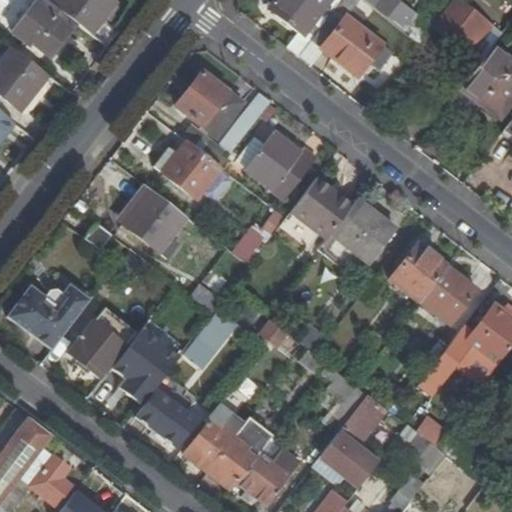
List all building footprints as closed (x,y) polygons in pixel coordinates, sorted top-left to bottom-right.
[(55,0),(51,6),(90,36),(114,4),(109,0),(55,0)] [(281,0),(273,12),(298,32),(301,34),(328,0),(281,0)] [(309,40),(343,0),(328,0),(301,34),(309,40)] [(361,0),(343,0),(309,40),(357,77),(368,63),(378,72),(393,53),(346,18),(361,0)] [(446,76),(460,87),(479,63),(469,55),(490,27),(458,2),(436,29),(465,52),(446,76)] [(0,23),(0,24),(13,35),(28,15),(15,5),(0,23)] [(28,15),(13,35),(27,46),(29,44),(48,59),(70,32),(35,6),(28,15)] [(285,48),(296,56),(309,40),(301,34),(298,32),(285,48)] [(479,63),(460,87),(497,116),(511,97),(511,63),(491,47),(479,63)] [(0,97),(19,112),(46,76),(11,49),(0,63),(0,97)] [(215,137),(241,104),(201,72),(174,105),(215,137)] [(230,153),(269,102),(258,93),(219,144),(230,153)] [(0,137),(11,118),(0,111),(0,137)] [(185,141),(219,167),(227,156),(189,126),(180,137),(185,141)] [(302,148),(299,152),(272,132),(263,143),(253,137),(234,161),(282,198),(314,158),(302,148)] [(152,166),(161,173),(185,141),(180,137),(170,149),(167,147),(152,166)] [(194,198),(219,167),(185,141),(161,173),(194,198)] [(315,178),(289,212),(325,240),(351,206),(315,178)] [(157,251),(184,216),(148,188),(121,223),(157,251)] [(365,260),(390,227),(361,205),(335,238),(365,260)] [(111,235),(96,224),(84,240),(98,251),(111,235)] [(249,226),(229,250),(243,262),(263,238),(249,226)] [(419,301),(446,266),(416,243),(388,280),(418,303),(419,301)] [(476,289),(446,266),(419,301),(449,324),(476,289)] [(208,309),(216,296),(197,284),(189,297),(208,309)] [(54,304),(62,292),(53,285),(43,296),(54,304)] [(54,346),(86,304),(65,289),(62,292),(54,304),(43,296),(30,286),(7,316),(32,335),(35,331),(54,346)] [(495,366),(511,343),(511,320),(494,307),(466,344),(495,366)] [(198,365),(231,322),(216,308),(182,353),(198,365)] [(287,333),(270,320),(259,333),(276,347),(287,333)] [(99,377),(123,348),(91,322),(67,352),(99,377)] [(173,361),(192,337),(176,325),(158,349),(173,361)] [(32,335),(51,350),(54,346),(35,331),(32,335)] [(384,348),(377,359),(397,370),(403,360),(384,348)] [(456,362),(443,352),(420,383),(433,393),(456,362)] [(355,386),(327,364),(318,375),(330,384),(325,390),(338,400),(321,423),(336,434),(367,395),(355,386)] [(154,389),(134,416),(174,447),(195,420),(154,389)] [(367,395),(336,434),(319,455),(345,475),(359,486),(376,464),(356,450),(354,448),(385,409),(367,395)] [(183,453),(206,472),(243,426),(219,407),(183,453)] [(387,410),(385,409),(354,448),(356,450),(387,410)] [(243,426),(206,472),(229,490),(235,482),(259,452),(270,437),(247,420),(243,426)] [(43,452),(52,439),(30,421),(0,459),(0,506),(20,481),(43,452)] [(446,437),(443,435),(441,437),(434,446),(445,455),(482,483),(491,471),(481,464),(493,448),(458,421),(446,437)] [(428,428),(421,436),(434,446),(441,437),(428,428)] [(268,460),(259,452),(235,482),(266,505),(298,462),(278,447),(268,460)] [(43,452),(20,481),(54,508),(69,489),(59,482),(68,471),(43,452)] [(345,475),(319,455),(312,465),(337,484),(345,475)] [(484,485),(482,483),(445,455),(428,478),(467,508),(484,485)] [(401,511),(402,511),(421,482),(407,473),(388,504),(401,511)] [(114,511),(80,486),(60,511),(114,511)] [(315,511),(338,511),(346,502),(332,491),(315,511)]
